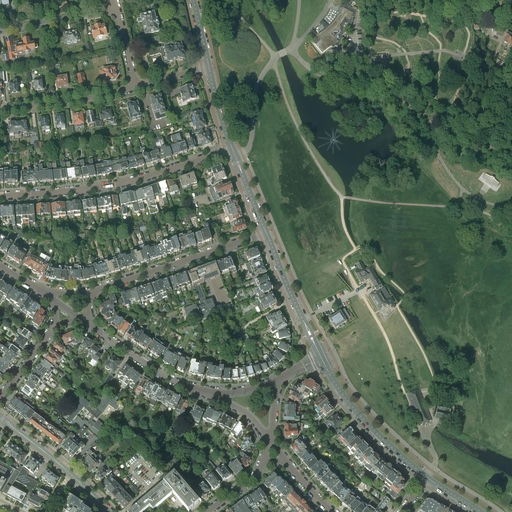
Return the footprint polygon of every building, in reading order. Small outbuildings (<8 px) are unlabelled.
[(1,0),(3,7),(5,6),(6,8),(9,8),(10,8),(8,0),(1,0)] [(346,0),(347,5),(341,6),(340,8),(338,13),(341,15),(337,19),(334,24),(332,26),(330,27),(327,30),(324,32),(318,36),(319,37),(313,43),(322,54),(328,49),(331,47),(332,48),(333,48),(334,48),(334,47),(335,47),(335,46),(337,47),(343,41),(344,40),(341,36),(346,32),(352,19),(351,17),(352,18),(353,18),(353,17),(356,11),(350,8),(351,5),(351,3),(354,2),(354,0),(346,0)] [(145,35),(151,34),(159,32),(157,26),(158,26),(157,19),(156,20),(154,13),(141,16),(141,18),(137,19),(138,23),(142,22),(145,35)] [(104,25),(91,28),(94,38),(107,35),(104,25)] [(65,44),(67,43),(68,44),(70,44),(71,43),(74,42),(74,43),(75,43),(76,43),(77,42),(77,41),(78,41),(80,40),(78,35),(77,35),(76,31),(72,32),(71,31),(69,32),(68,33),(64,34),(65,38),(63,39),(64,44),(65,44)] [(505,39),(503,43),(509,45),(508,45),(511,46),(511,33),(511,34),(511,35),(507,33),(505,39)] [(163,35),(159,36),(154,37),(154,38),(155,41),(156,44),(156,45),(165,42),(165,46),(164,46),(173,44),(172,40),(171,40),(168,38),(168,37),(164,38),(163,35)] [(28,52),(30,52),(29,50),(35,49),(38,48),(37,45),(35,45),(34,43),(30,44),(29,38),(23,39),(24,42),(12,44),(11,42),(7,42),(8,51),(5,52),(7,60),(14,59),(14,56),(18,55),(17,54),(25,52),(25,53),(25,54),(26,54),(27,54),(28,54),(28,53),(28,52)] [(163,63),(170,61),(171,62),(172,61),(172,60),(182,58),(183,59),(185,58),(186,57),(185,55),(184,54),(181,45),(176,46),(175,43),(177,43),(173,44),(164,46),(149,51),(149,54),(149,56),(150,56),(159,54),(159,53),(159,52),(165,50),(166,54),(164,54),(164,57),(162,57),(163,63)] [(116,71),(115,71),(114,67),(113,68),(113,67),(100,70),(101,74),(103,74),(104,80),(115,78),(116,77),(116,74),(116,71)] [(84,74),(77,76),(79,85),(86,84),(84,74)] [(66,76),(56,78),(57,88),(62,87),(62,86),(68,86),(67,80),(68,79),(67,77),(66,77),(66,76)] [(38,79),(34,79),(34,84),(33,84),(34,88),(35,88),(35,91),(44,90),(42,77),(37,78),(38,79)] [(13,82),(9,82),(10,87),(9,87),(9,91),(10,90),(10,94),(19,93),(18,80),(13,81),(13,82)] [(192,86),(192,85),(179,89),(183,103),(196,99),(196,98),(197,98),(198,97),(197,95),(196,94),(195,95),(193,89),(194,89),(195,88),(194,86),(193,86),(192,86)] [(163,104),(162,103),(161,98),(161,97),(161,96),(160,95),(159,96),(158,97),(151,99),(154,109),(152,109),(156,120),(167,117),(166,113),(165,113),(163,106),(164,105),(163,104)] [(127,106),(129,113),(129,114),(129,115),(130,116),(131,122),(141,119),(137,103),(132,104),(130,103),(128,104),(127,106)] [(103,114),(100,115),(101,120),(104,120),(106,119),(106,121),(114,122),(114,118),(112,117),(111,111),(111,110),(110,109),(109,109),(109,110),(106,110),(106,108),(102,109),(103,114)] [(95,123),(95,121),(93,111),(86,113),(88,125),(93,124),(95,123)] [(192,123),(204,119),(203,116),(203,115),(202,111),(198,112),(198,111),(191,113),(193,118),(191,118),(192,123)] [(73,115),(75,126),(75,128),(84,127),(82,113),(73,115)] [(56,123),(57,128),(61,127),(61,128),(66,128),(64,116),(56,117),(56,120),(55,120),(56,123)] [(45,129),(45,131),(50,130),(50,127),(49,117),(40,119),(40,122),(39,122),(39,125),(41,125),(41,128),(42,130),(45,129)] [(204,119),(192,123),(189,124),(190,126),(191,127),(192,127),(193,128),(193,129),(194,130),(194,131),(195,131),(203,129),(203,127),(206,126),(205,122),(205,121),(204,119)] [(17,123),(18,139),(22,138),(21,135),(22,135),(22,133),(27,133),(27,132),(28,132),(28,128),(27,128),(26,122),(23,121),(21,122),(17,123)] [(16,139),(18,139),(17,123),(13,123),(11,122),(9,123),(9,129),(8,130),(8,133),(9,133),(9,134),(14,134),(14,133),(15,133),(15,136),(16,139)] [(203,132),(202,130),(194,132),(195,136),(199,147),(202,146),(202,147),(204,146),(204,147),(206,146),(207,145),(208,145),(210,145),(210,144),(211,144),(211,142),(211,141),(211,140),(210,139),(210,138),(210,137),(210,136),(209,135),(208,133),(207,130),(203,132)] [(150,155),(153,163),(160,161),(155,144),(159,143),(159,141),(158,138),(156,132),(152,133),(155,142),(151,144),(153,151),(153,154),(150,155)] [(175,136),(180,154),(184,152),(185,153),(187,152),(187,151),(188,151),(184,141),(182,142),(179,134),(176,136),(175,136)] [(189,134),(185,136),(190,151),(193,150),(194,150),(195,150),(196,149),(197,149),(193,137),(190,138),(189,134)] [(173,136),(171,137),(173,144),(170,145),(171,147),(174,156),(174,155),(175,156),(177,155),(180,154),(175,136),(173,136)] [(172,156),(169,148),(169,147),(166,148),(163,140),(162,137),(158,138),(159,141),(159,143),(165,159),(165,158),(168,157),(169,158),(171,157),(171,156),(172,156)] [(155,144),(160,161),(165,159),(159,143),(155,144)] [(142,154),(143,159),(144,159),(146,165),(153,163),(150,155),(147,156),(144,148),(140,149),(142,154)] [(134,157),(137,168),(144,166),(141,155),(138,156),(138,154),(133,155),(134,157)] [(137,168),(134,157),(133,155),(129,157),(130,159),(127,159),(129,167),(130,170),(137,168)] [(90,157),(91,160),(88,161),(89,166),(87,166),(89,177),(93,177),(96,177),(93,165),(95,164),(93,159),(93,157),(90,157)] [(122,158),(118,159),(119,161),(122,172),(126,171),(126,170),(129,169),(127,165),(128,165),(126,158),(123,159),(122,158)] [(122,172),(119,161),(118,159),(114,160),(115,162),(111,162),(113,169),(113,170),(114,173),(117,172),(118,173),(122,172)] [(40,183),(46,182),(45,170),(43,171),(42,165),(40,165),(39,161),(37,161),(38,166),(38,165),(40,183)] [(67,180),(65,163),(65,161),(61,161),(62,169),(59,169),(61,181),(65,180),(67,180)] [(86,178),(89,177),(87,166),(85,166),(83,161),(80,162),(83,178),(86,178)] [(73,168),(75,179),(79,179),(82,179),(79,162),(75,163),(76,168),(73,168)] [(106,175),(103,164),(103,162),(99,163),(99,165),(96,166),(98,176),(106,175)] [(103,162),(103,164),(106,175),(113,174),(111,167),(112,167),(111,162),(107,163),(107,162),(103,162)] [(30,169),(30,166),(30,163),(27,163),(27,170),(27,171),(27,172),(21,172),(21,173),(20,173),(20,178),(22,178),(23,184),(27,183),(31,183),(30,172),(31,171),(31,170),(31,169),(30,169)] [(72,180),(75,179),(73,168),(70,168),(70,163),(66,163),(68,180),(72,180)] [(57,181),(61,181),(59,169),(57,169),(56,164),(52,165),(54,181),(57,181)] [(39,182),(37,165),(35,165),(35,169),(34,169),(34,170),(34,171),(31,171),(30,172),(31,183),(39,182)] [(48,170),(45,170),(46,182),(53,182),(51,165),(47,165),(48,170)] [(212,178),(224,173),(225,172),(224,169),(222,169),(221,165),(206,172),(207,175),(210,174),(212,178)] [(478,179),(496,192),(502,183),(483,171),(478,179)] [(210,183),(212,187),(219,184),(224,182),(223,180),(226,179),(224,173),(212,178),(213,181),(210,183)] [(179,179),(181,184),(182,189),(197,184),(194,174),(187,176),(188,176),(186,177),(185,177),(179,179)] [(166,183),(169,194),(178,191),(177,188),(176,188),(175,185),(176,185),(175,183),(174,181),(173,181),(166,183)] [(160,193),(161,196),(162,199),(164,205),(168,204),(165,195),(164,194),(168,192),(165,183),(159,185),(160,188),(161,192),(160,193)] [(219,184),(212,187),(208,188),(213,202),(233,194),(233,193),(230,185),(229,185),(225,187),(224,184),(220,186),(219,184)] [(162,199),(161,196),(160,193),(159,193),(158,189),(159,189),(157,186),(151,188),(154,197),(158,196),(159,200),(162,199)] [(142,190),(145,200),(147,204),(150,215),(151,215),(152,217),(155,216),(154,214),(159,213),(155,201),(154,197),(151,188),(142,190)] [(144,210),(143,205),(147,204),(145,200),(142,190),(135,192),(140,211),(144,210)] [(129,205),(132,204),(134,213),(139,212),(134,193),(127,194),(129,205)] [(122,215),(123,215),(127,215),(126,205),(129,205),(127,194),(119,196),(121,208),(120,208),(120,210),(121,215),(122,218),(123,218),(122,215)] [(118,208),(119,208),(117,197),(115,197),(115,196),(111,197),(113,208),(113,209),(113,212),(118,211),(118,208)] [(103,199),(105,210),(112,209),(110,198),(108,198),(103,199)] [(84,213),(90,212),(89,201),(82,202),(84,213)] [(223,209),(225,213),(238,208),(236,204),(237,204),(237,203),(236,202),(236,201),(233,202),(232,201),(226,204),(225,203),(222,204),(224,208),(225,207),(226,208),(223,209)] [(75,215),(73,203),(67,204),(68,216),(75,215)] [(44,218),(43,206),(37,206),(37,209),(36,209),(36,212),(37,212),(37,218),(44,218)] [(12,226),(15,226),(15,217),(14,207),(7,208),(8,220),(12,220),(12,226)] [(238,208),(225,213),(226,218),(228,218),(230,224),(231,224),(233,223),(233,222),(236,221),(239,220),(238,219),(242,217),(240,213),(240,212),(240,211),(239,209),(238,209),(238,208)] [(231,224),(231,227),(232,228),(233,233),(246,229),(244,225),(245,224),(245,223),(245,222),(244,221),(241,222),(241,220),(233,223),(231,224)] [(201,231),(205,242),(212,240),(214,239),(211,230),(209,230),(208,225),(203,226),(204,229),(201,230),(201,231)] [(201,231),(195,233),(198,245),(205,242),(201,231)] [(186,236),(190,247),(196,245),(194,238),(193,235),(192,236),(191,232),(187,233),(188,235),(186,236)] [(179,236),(180,239),(179,240),(180,243),(183,250),(190,247),(186,236),(183,237),(182,235),(179,236)] [(171,240),(174,253),(179,251),(179,249),(180,249),(176,238),(171,240)] [(11,242),(7,240),(0,251),(0,253),(2,254),(4,253),(5,254),(6,253),(7,253),(13,244),(11,242)] [(168,255),(174,253),(171,240),(167,241),(164,242),(168,255)] [(161,257),(168,255),(164,242),(157,245),(161,257)] [(151,247),(152,247),(151,245),(151,244),(145,246),(150,261),(155,259),(151,247)] [(14,248),(13,247),(8,254),(9,255),(8,257),(13,261),(21,250),(18,248),(19,247),(16,245),(14,248)] [(155,259),(161,257),(157,245),(152,247),(151,247),(155,259)] [(147,262),(149,261),(145,249),(139,251),(143,263),(147,261),(147,262)] [(248,262),(251,261),(253,260),(260,257),(257,250),(256,249),(256,250),(245,253),(248,262)] [(23,251),(21,250),(13,261),(19,264),(21,262),(21,263),(26,256),(25,255),(27,252),(24,250),(23,251)] [(140,264),(143,263),(139,251),(134,252),(138,265),(140,264)] [(136,265),(138,265),(134,252),(128,254),(132,266),(136,265)] [(132,266),(128,254),(122,256),(126,267),(126,268),(129,268),(128,268),(132,266)] [(28,268),(32,270),(38,257),(35,255),(34,257),(30,255),(28,259),(27,258),(24,265),(28,267),(28,268)] [(125,267),(126,267),(122,256),(118,257),(116,258),(115,258),(119,271),(120,270),(123,269),(126,269),(125,267)] [(241,265),(238,256),(231,258),(234,267),(241,265)] [(44,261),(38,257),(32,270),(32,271),(32,272),(35,274),(36,273),(37,273),(40,275),(41,274),(43,275),(48,265),(49,264),(48,263),(50,259),(47,257),(44,261)] [(118,271),(119,271),(115,258),(110,260),(114,272),(115,272),(114,272),(118,271)] [(227,260),(223,261),(227,271),(228,271),(232,270),(233,274),(237,273),(235,268),(234,269),(231,259),(230,259),(229,258),(227,259),(227,260)] [(111,273),(114,272),(110,260),(105,262),(109,274),(111,273)] [(253,260),(251,261),(251,263),(247,264),(248,268),(250,267),(252,271),(262,267),(261,263),(261,262),(260,260),(257,261),(257,262),(254,263),(253,260)] [(105,275),(109,274),(105,262),(102,263),(101,261),(98,262),(99,264),(103,276),(105,275)] [(230,275),(228,271),(227,271),(223,261),(222,261),(220,261),(220,262),(217,263),(220,274),(225,272),(226,276),(230,275)] [(376,291),(375,292),(369,295),(378,311),(388,305),(384,299),(385,298),(385,299),(389,297),(384,288),(382,289),(382,288),(370,266),(364,270),(360,262),(356,264),(360,270),(355,273),(361,284),(369,279),(376,291)] [(190,272),(188,273),(201,306),(197,307),(196,304),(183,308),(187,319),(196,315),(197,319),(202,317),(203,320),(218,313),(212,299),(206,301),(200,285),(205,283),(210,281),(215,279),(221,277),(215,263),(210,265),(205,267),(200,269),(194,271),(194,270),(190,272)] [(99,264),(94,265),(97,278),(100,277),(103,276),(99,264)] [(55,266),(50,265),(47,278),(53,279),(55,266)] [(81,268),(79,268),(78,265),(74,265),(75,268),(76,281),(83,281),(81,268)] [(87,267),(90,279),(96,278),(93,265),(87,267)] [(62,267),(55,266),(53,279),(58,280),(58,281),(61,281),(62,267)] [(90,279),(87,267),(81,268),(83,281),(85,280),(85,281),(90,280),(90,279)] [(262,267),(252,271),(253,274),(251,275),(252,279),(253,278),(254,280),(260,278),(259,275),(261,274),(262,275),(265,273),(264,270),(262,267)] [(185,287),(191,285),(187,273),(180,275),(185,287)] [(179,289),(185,287),(180,275),(175,277),(179,289)] [(174,291),(179,289),(175,277),(170,279),(174,291)] [(261,278),(255,280),(257,287),(269,282),(268,279),(267,279),(266,277),(261,279),(261,278)] [(168,280),(162,282),(166,294),(172,292),(168,280)] [(167,296),(166,294),(162,282),(156,283),(160,295),(161,298),(167,296)] [(161,298),(156,283),(151,285),(156,300),(161,298)] [(259,298),(264,295),(269,292),(272,290),(269,283),(258,288),(260,293),(257,294),(259,297),(259,298)] [(9,287),(6,285),(0,294),(0,302),(4,296),(6,298),(12,289),(12,287),(10,286),(9,287)] [(144,287),(148,300),(155,298),(150,285),(144,287)] [(141,303),(148,300),(144,287),(137,290),(141,303)] [(14,303),(20,293),(13,289),(6,300),(10,302),(11,301),(14,303)] [(138,306),(139,308),(141,307),(140,302),(136,290),(133,291),(131,291),(129,292),(132,301),(133,304),(137,303),(138,306)] [(133,304),(132,301),(129,292),(128,293),(126,293),(124,294),(121,295),(125,307),(127,312),(129,312),(128,308),(130,308),(128,304),(131,303),(132,304),(133,304)] [(28,298),(20,293),(14,303),(17,305),(16,306),(14,310),(17,312),(18,310),(19,310),(25,301),(26,301),(28,298)] [(265,297),(264,295),(259,298),(259,297),(258,298),(261,305),(257,307),(260,312),(277,304),(275,299),(274,299),(275,299),(276,297),(275,295),(272,294),(272,295),(271,294),(265,297)] [(113,306),(117,304),(117,305),(123,304),(121,299),(116,301),(114,297),(109,299),(107,300),(108,303),(105,304),(103,303),(101,306),(100,308),(99,311),(101,312),(114,308),(115,308),(115,306),(114,306),(113,306)] [(24,311),(27,313),(34,303),(34,302),(32,301),(31,301),(28,299),(24,305),(23,305),(20,310),(23,313),(24,311)] [(38,305),(34,303),(27,313),(31,315),(29,317),(33,320),(36,314),(40,308),(38,306),(38,305)] [(116,312),(114,308),(101,312),(101,315),(102,317),(104,317),(104,319),(109,324),(116,314),(114,313),(114,312),(116,312)] [(340,312),(328,319),(329,319),(335,329),(346,322),(345,320),(349,317),(344,309),(340,312)] [(39,327),(39,328),(43,322),(42,322),(45,319),(44,317),(45,317),(44,313),(44,312),(40,310),(31,323),(31,322),(27,327),(25,330),(27,331),(33,323),(35,325),(34,327),(37,329),(39,327)] [(271,327),(284,319),(284,318),(283,316),(282,315),(281,316),(280,314),(275,316),(275,315),(271,316),(266,318),(271,327)] [(118,315),(117,317),(111,325),(115,328),(115,329),(117,330),(124,321),(121,319),(122,318),(118,315)] [(284,319),(271,327),(272,330),(270,331),(272,334),(276,332),(276,331),(285,326),(284,324),(286,323),(284,319)] [(134,321),(132,324),(127,331),(128,331),(129,332),(126,337),(127,338),(131,341),(131,340),(138,331),(134,328),(136,324),(135,323),(136,322),(134,321)] [(124,335),(127,331),(132,324),(128,322),(126,324),(124,322),(118,331),(124,335)] [(131,340),(134,342),(134,343),(136,344),(144,333),(143,332),(145,330),(141,327),(138,331),(131,340)] [(285,339),(286,339),(286,341),(290,340),(288,331),(286,327),(281,330),(281,331),(280,331),(280,332),(277,333),(279,340),(285,338),(285,339)] [(25,330),(23,328),(21,331),(20,330),(17,333),(21,335),(28,341),(30,339),(33,336),(27,331),(25,330)] [(62,337),(66,345),(78,340),(75,335),(74,336),(73,333),(72,333),(71,333),(68,334),(68,335),(62,337)] [(149,336),(144,333),(136,344),(138,346),(138,345),(141,347),(149,336)] [(14,339),(12,342),(22,349),(27,342),(20,336),(16,341),(14,339)] [(149,336),(141,347),(144,350),(144,349),(146,350),(154,340),(149,336)] [(252,344),(250,341),(247,336),(238,340),(240,344),(243,342),(246,348),(252,344)] [(82,337),(82,338),(80,343),(82,344),(78,351),(78,352),(80,353),(81,353),(84,348),(86,349),(87,349),(92,342),(86,338),(86,339),(82,337)] [(160,343),(155,339),(152,344),(147,352),(149,353),(150,353),(150,352),(153,354),(160,343)] [(65,349),(65,348),(57,342),(57,343),(56,343),(55,345),(55,346),(53,348),(61,354),(62,353),(64,355),(67,351),(65,349)] [(279,346),(277,349),(287,353),(288,351),(287,351),(288,348),(291,348),(290,345),(288,346),(280,342),(280,343),(278,342),(276,345),(279,346)] [(160,343),(153,354),(157,357),(156,358),(159,359),(163,352),(164,353),(165,351),(167,348),(160,343)] [(9,344),(7,346),(5,349),(8,351),(16,357),(21,352),(9,344)] [(4,358),(12,363),(16,357),(8,351),(5,349),(0,345),(0,350),(6,355),(4,358)] [(65,348),(65,349),(71,353),(75,356),(77,352),(73,350),(67,346),(65,348)] [(90,358),(97,363),(97,362),(99,364),(107,352),(104,351),(101,356),(97,353),(101,348),(98,346),(96,349),(93,346),(92,348),(91,347),(89,349),(87,353),(88,353),(88,354),(91,356),(90,358)] [(166,353),(167,354),(163,362),(162,361),(162,362),(168,365),(174,354),(171,352),(173,349),(170,347),(169,347),(169,348),(166,353)] [(48,354),(57,361),(57,360),(58,361),(60,362),(64,357),(53,349),(51,351),(50,350),(49,353),(49,354),(48,354)] [(273,350),(270,353),(279,362),(284,357),(277,350),(275,352),(273,350)] [(58,361),(57,360),(57,361),(48,354),(46,357),(45,360),(53,366),(57,369),(59,367),(55,364),(58,361)] [(177,356),(174,354),(168,365),(174,369),(178,361),(179,362),(181,355),(178,354),(177,356)] [(182,354),(181,359),(176,369),(181,371),(181,372),(184,373),(186,369),(185,368),(187,363),(188,364),(190,360),(186,358),(187,356),(182,354)] [(263,357),(265,360),(270,368),(272,367),(273,367),(275,366),(275,365),(277,364),(275,359),(273,360),(270,355),(267,357),(266,355),(263,357)] [(109,370),(113,373),(120,362),(112,356),(105,367),(105,369),(108,371),(109,370)] [(192,375),(196,376),(198,365),(195,364),(196,362),(197,358),(193,357),(192,361),(190,365),(192,365),(191,367),(189,374),(192,375)] [(0,363),(8,369),(12,363),(4,358),(2,360),(0,358),(0,363)] [(210,378),(214,379),(216,367),(217,360),(213,359),(213,361),(209,361),(207,369),(208,369),(207,378),(210,379),(210,378)] [(42,364),(40,366),(50,374),(52,371),(50,370),(52,367),(44,360),(44,361),(42,361),(41,362),(42,364)] [(257,361),(251,363),(256,375),(262,373),(257,361)] [(199,364),(198,365),(196,376),(200,376),(200,377),(203,377),(205,368),(206,368),(207,364),(203,363),(199,362),(199,364)] [(219,367),(216,367),(214,379),(218,379),(221,380),(222,371),(223,371),(224,367),(224,363),(220,362),(219,367)] [(263,362),(259,364),(263,372),(267,371),(269,370),(265,362),(263,363),(263,362)] [(116,374),(114,377),(113,378),(115,379),(118,375),(118,376),(118,375),(121,377),(119,380),(118,379),(117,379),(116,381),(116,383),(120,385),(120,384),(124,379),(131,369),(125,365),(120,372),(119,371),(116,374)] [(251,365),(245,367),(248,377),(252,376),(255,376),(251,365)] [(50,374),(40,366),(39,368),(37,368),(36,369),(36,370),(36,371),(35,371),(46,379),(48,376),(49,376),(50,374)] [(231,367),(225,367),(223,380),(228,380),(230,380),(230,377),(232,377),(231,369),(231,367)] [(245,367),(238,368),(240,379),(244,378),(247,378),(245,368),(245,367)] [(131,369),(124,379),(120,384),(123,386),(124,384),(127,386),(129,383),(136,373),(134,371),(134,370),(132,369),(131,369)] [(46,379),(35,371),(34,373),(34,374),(32,376),(43,384),(44,381),(46,379)] [(134,390),(132,389),(141,376),(136,373),(129,383),(131,384),(129,387),(131,388),(129,391),(132,393),(134,390)] [(108,386),(113,378),(114,377),(110,375),(104,383),(108,386)] [(43,384),(32,376),(31,376),(30,378),(30,379),(28,381),(39,389),(43,384)] [(143,393),(145,391),(144,390),(149,381),(150,381),(143,377),(138,387),(137,388),(142,391),(140,393),(143,395),(143,393)] [(39,389),(28,381),(27,383),(26,383),(25,385),(25,386),(35,394),(37,391),(39,389)] [(314,393),(318,396),(323,393),(321,390),(320,390),(320,389),(320,388),(313,385),(314,384),(309,381),(308,383),(305,381),(304,384),(303,384),(303,385),(302,385),(301,386),(310,391),(314,393)] [(150,382),(145,391),(143,393),(147,395),(146,396),(149,398),(150,396),(153,398),(158,386),(155,384),(155,385),(153,384),(152,382),(150,382)] [(69,389),(63,384),(61,387),(67,392),(69,389)] [(308,396),(310,391),(301,386),(300,386),(299,386),(298,386),(296,385),(295,385),(295,386),(292,391),(303,396),(305,397),(306,398),(308,396)] [(35,394),(25,386),(23,388),(22,388),(21,390),(21,391),(31,399),(33,396),(35,394)] [(158,386),(153,398),(154,398),(153,400),(152,400),(150,405),(154,407),(157,401),(160,403),(166,391),(165,391),(164,389),(162,389),(160,388),(161,388),(158,386)] [(419,390),(407,395),(420,426),(432,421),(419,390)] [(167,392),(166,391),(160,403),(159,405),(160,405),(160,406),(161,406),(163,404),(168,406),(174,394),(167,391),(167,392)] [(301,400),(303,396),(292,391),(291,391),(289,393),(290,395),(289,398),(292,400),(295,402),(294,404),(302,406),(302,404),(303,404),(304,402),(304,401),(301,400)] [(20,392),(15,398),(13,400),(12,400),(7,406),(12,410),(13,409),(14,410),(22,400),(25,396),(20,392)] [(103,393),(93,407),(102,414),(109,404),(116,410),(120,404),(116,402),(111,398),(103,393)] [(181,398),(174,394),(168,406),(172,408),(172,409),(175,410),(178,406),(177,406),(181,398)] [(72,408),(70,410),(66,415),(70,418),(67,422),(71,425),(74,421),(77,416),(82,411),(85,406),(86,407),(85,409),(97,419),(102,414),(93,407),(90,403),(81,396),(77,401),(78,401),(75,404),(75,405),(72,408)] [(321,411),(329,404),(328,403),(329,403),(328,402),(324,397),(323,398),(322,397),(320,399),(319,397),(313,402),(318,408),(316,409),(319,413),(321,411)] [(187,400),(182,398),(176,410),(175,412),(179,414),(179,415),(184,417),(183,418),(184,418),(185,416),(184,416),(187,409),(186,409),(187,406),(186,406),(188,403),(186,402),(187,400)] [(19,414),(27,404),(24,402),(22,400),(14,410),(14,411),(16,413),(17,412),(19,414)] [(32,407),(27,404),(19,414),(21,416),(21,417),(23,418),(32,407)] [(302,406),(294,404),(294,406),(291,405),(292,405),(289,405),(286,405),(285,408),(286,408),(285,413),(298,414),(298,407),(301,407),(302,406)] [(439,419),(438,423),(447,425),(451,409),(446,408),(446,407),(438,405),(435,418),(439,419)] [(199,424),(205,409),(203,409),(204,407),(204,406),(202,406),(201,408),(200,407),(199,409),(195,407),(192,413),(191,412),(189,416),(189,418),(187,417),(185,416),(184,418),(186,419),(185,421),(189,423),(189,421),(193,422),(193,421),(194,422),(193,424),(198,426),(199,424)] [(321,412),(317,415),(317,414),(314,417),(316,420),(319,417),(320,418),(322,420),(323,419),(325,417),(333,410),(333,409),(332,407),(330,407),(329,407),(328,406),(321,412)] [(29,422),(35,414),(37,412),(34,410),(32,407),(23,418),(24,418),(26,420),(26,421),(28,422),(29,422)] [(210,423),(215,411),(208,408),(205,415),(204,415),(203,419),(206,421),(205,422),(209,423),(210,422),(210,423)] [(221,419),(219,419),(222,414),(215,411),(210,423),(216,425),(216,424),(217,423),(218,424),(221,419)] [(291,421),(299,422),(299,423),(300,423),(299,424),(300,424),(306,424),(306,422),(299,421),(299,418),(298,418),(298,414),(285,413),(285,417),(284,417),(284,420),(288,421),(291,421)] [(45,422),(35,414),(29,422),(30,423),(30,424),(31,425),(32,425),(37,428),(37,429),(38,430),(39,430),(45,422)] [(225,428),(229,419),(223,415),(221,419),(218,424),(219,424),(220,425),(219,426),(224,428),(225,428)] [(331,426),(334,430),(343,422),(343,421),(341,418),(340,419),(340,418),(339,418),(337,415),(334,417),(334,416),(330,419),(329,418),(327,421),(324,424),(326,427),(327,426),(328,428),(331,426)] [(231,430),(231,431),(236,422),(229,419),(225,428),(224,428),(230,432),(231,430)] [(49,438),(56,429),(45,422),(39,430),(40,430),(40,431),(41,432),(42,432),(46,435),(47,436),(48,437),(49,437),(49,438)] [(243,435),(241,434),(244,431),(243,430),(244,428),(242,426),(239,423),(232,432),(231,434),(234,437),(231,440),(235,443),(239,438),(238,438),(239,436),(241,437),(243,435)] [(299,424),(295,423),(296,425),(285,426),(285,431),(285,437),(286,437),(286,438),(287,439),(290,439),(291,438),(291,436),(297,436),(297,432),(298,431),(300,430),(300,424),(299,424)] [(82,434),(87,428),(83,425),(79,432),(82,434)] [(60,432),(56,429),(49,438),(50,438),(50,439),(51,440),(52,440),(59,445),(65,437),(63,435),(67,431),(63,428),(60,432)] [(351,442),(357,437),(354,434),(353,434),(352,433),(353,432),(352,432),(353,431),(351,429),(350,429),(348,430),(341,435),(340,437),(339,438),(342,441),(339,444),(341,446),(344,444),(346,447),(351,442)] [(68,437),(69,438),(70,438),(67,442),(65,440),(63,442),(65,444),(62,447),(68,452),(77,441),(74,438),(75,437),(71,434),(68,437)] [(358,437),(347,448),(346,447),(340,453),(341,454),(342,454),(345,451),(346,452),(349,450),(352,453),(364,442),(362,441),(361,440),(358,437)] [(247,450),(246,449),(252,445),(250,441),(251,440),(249,438),(248,438),(243,440),(244,440),(241,442),(240,439),(237,443),(239,447),(240,447),(242,450),(243,450),(244,450),(244,451),(247,450)] [(296,453),(304,446),(305,445),(306,444),(304,441),(303,442),(300,438),(294,443),(295,444),(292,446),(291,446),(291,448),(294,451),(296,453)] [(81,444),(77,441),(68,452),(73,456),(75,454),(77,455),(81,451),(81,450),(85,446),(81,443),(81,444)] [(364,443),(364,442),(352,453),(356,457),(355,457),(355,458),(354,459),(355,461),(354,462),(355,462),(358,460),(361,457),(360,457),(369,449),(367,447),(367,446),(365,444),(364,444),(364,443)] [(21,451),(22,451),(16,446),(15,447),(10,443),(5,449),(5,448),(2,451),(9,456),(10,455),(15,459),(16,459),(21,451)] [(100,448),(94,443),(80,456),(82,458),(81,459),(83,460),(80,463),(82,465),(85,468),(86,468),(97,458),(97,457),(94,454),(91,451),(93,450),(95,453),(100,448)] [(310,451),(305,445),(304,446),(296,453),(297,455),(300,459),(311,451),(310,450),(310,451)] [(362,463),(365,465),(375,455),(375,454),(374,453),(374,452),(373,452),(372,452),(371,452),(369,450),(363,457),(362,456),(357,462),(358,463),(359,462),(361,464),(362,463)] [(27,456),(21,451),(16,459),(15,459),(14,460),(20,465),(23,462),(22,462),(27,456)] [(305,465),(314,458),(315,457),(313,454),(311,451),(300,459),(303,463),(305,465)] [(234,457),(240,463),(242,465),(246,467),(248,463),(250,459),(246,457),(246,456),(244,455),(243,453),(242,453),(241,453),(240,452),(234,457)] [(105,464),(114,456),(111,454),(104,462),(102,464),(100,461),(103,458),(100,455),(97,457),(97,458),(86,468),(88,471),(88,472),(90,474),(93,471),(94,473),(97,470),(98,471),(105,464)] [(377,455),(375,455),(365,465),(367,468),(366,469),(370,472),(373,469),(374,468),(374,467),(380,461),(378,459),(378,458),(378,456),(377,455)] [(320,462),(315,457),(314,458),(305,465),(307,467),(310,471),(310,470),(320,462)] [(33,474),(34,474),(37,470),(38,470),(38,469),(40,466),(40,465),(31,458),(24,467),(33,474)] [(228,467),(235,476),(237,476),(239,475),(238,473),(242,470),(240,467),(241,466),(236,460),(233,463),(232,461),(227,466),(228,467)] [(378,477),(388,465),(387,465),(382,460),(371,472),(374,475),(375,474),(378,477)] [(0,492),(0,493),(9,478),(5,476),(6,473),(10,475),(14,469),(0,461),(0,492)] [(315,475),(330,463),(331,461),(328,463),(325,465),(324,464),(323,464),(320,462),(310,470),(311,471),(311,472),(312,473),(313,473),(315,475)] [(227,479),(231,476),(224,467),(223,465),(216,471),(215,470),(217,468),(212,462),(208,466),(219,479),(221,477),(223,480),(224,479),(225,480),(227,479)] [(319,480),(320,481),(333,469),(332,468),(331,469),(330,468),(332,466),(330,463),(315,475),(317,477),(317,479),(318,480),(319,480)] [(104,481),(106,478),(105,477),(107,476),(108,476),(108,475),(112,472),(109,470),(111,468),(110,467),(111,467),(109,465),(109,466),(107,465),(105,464),(98,471),(100,473),(96,476),(95,477),(95,479),(96,480),(98,481),(99,480),(100,481),(103,479),(104,481)] [(391,468),(388,465),(378,477),(380,479),(379,479),(383,482),(385,479),(386,478),(393,471),(391,469),(391,468)] [(33,490),(37,485),(38,482),(27,477),(28,472),(23,468),(20,473),(17,471),(15,470),(2,493),(7,496),(12,486),(15,481),(31,489),(33,490)] [(47,485),(52,475),(53,475),(52,474),(52,473),(51,472),(50,473),(49,473),(50,472),(46,470),(42,478),(45,480),(45,481),(44,483),(47,485)] [(113,480),(120,473),(119,473),(117,470),(110,476),(104,482),(105,484),(103,485),(106,489),(115,481),(113,480)] [(382,484),(389,489),(389,490),(400,478),(400,477),(400,476),(398,474),(397,474),(396,473),(396,472),(395,471),(393,471),(383,484),(382,484)] [(164,482),(128,511),(141,511),(150,506),(153,510),(173,493),(188,511),(199,502),(174,473),(163,482),(164,482)] [(278,479),(276,477),(277,477),(276,475),(275,474),(274,474),(273,475),(272,473),(270,475),(271,476),(262,484),(264,486),(265,487),(265,486),(268,489),(270,487),(278,479)] [(333,475),(330,473),(320,481),(321,482),(321,483),(322,484),(323,484),(325,487),(336,478),(338,476),(336,474),(334,476),(333,475)] [(205,480),(206,482),(213,491),(218,487),(217,487),(219,485),(218,484),(220,483),(212,474),(209,477),(205,480)] [(53,475),(52,475),(47,485),(50,487),(51,486),(54,488),(59,479),(56,477),(55,476),(54,475),(53,475)] [(278,479),(270,487),(272,489),(271,490),(273,493),(274,492),(284,482),(283,482),(282,481),(282,479),(281,478),(279,478),(278,479)] [(341,482),(336,478),(325,487),(327,488),(327,490),(328,491),(330,491),(341,482)] [(401,479),(400,478),(389,490),(389,489),(386,492),(386,493),(383,496),(385,497),(387,499),(389,495),(394,499),(395,499),(397,497),(397,495),(399,494),(400,493),(400,491),(401,491),(404,487),(406,484),(405,483),(404,481),(404,480),(403,478),(402,479),(401,479)] [(342,481),(341,482),(330,491),(333,494),(333,496),(334,497),(336,497),(345,487),(342,484),(342,483),(343,483),(347,480),(345,479),(343,480),(342,481)] [(123,490),(115,481),(106,489),(114,498),(123,490)] [(274,492),(276,494),(275,495),(278,497),(279,496),(289,487),(288,487),(287,485),(287,484),(285,482),(284,482),(274,492)] [(195,490),(196,491),(202,499),(205,499),(206,498),(207,496),(206,496),(210,492),(207,489),(208,489),(206,486),(205,486),(203,483),(199,487),(199,486),(195,490)] [(17,489),(12,486),(7,496),(12,498),(17,489)] [(279,496),(281,498),(280,499),(283,502),(283,501),(293,491),(292,490),(292,488),(290,487),(289,487),(279,496)] [(349,491),(345,487),(336,497),(336,498),(337,500),(339,500),(342,503),(353,490),(351,489),(349,491)] [(22,491),(17,489),(12,498),(17,501),(22,491)] [(264,500),(266,498),(260,490),(258,489),(256,491),(256,492),(255,493),(262,504),(265,502),(264,500)] [(50,495),(49,495),(43,492),(41,491),(39,490),(36,495),(46,501),(48,497),(50,495)] [(123,490),(114,498),(124,508),(133,501),(123,490)] [(27,494),(22,491),(17,501),(22,503),(27,494)] [(283,501),(287,506),(297,496),(296,494),(296,493),(295,492),(294,492),(293,491),(283,501)] [(88,510),(84,507),(86,504),(69,492),(61,505),(68,510),(66,511),(65,511),(64,511),(62,511),(87,511),(88,510)] [(42,500),(33,495),(31,494),(29,493),(23,504),(28,506),(29,504),(32,506),(33,505),(38,507),(42,500)] [(260,506),(262,504),(255,493),(253,493),(251,494),(251,496),(250,497),(256,506),(255,506),(256,508),(258,511),(260,511),(258,507),(260,506)] [(352,493),(349,496),(342,503),(344,505),(345,505),(345,507),(346,508),(348,508),(355,500),(353,498),(355,496),(352,493)] [(243,500),(249,510),(252,508),(252,509),(255,506),(256,506),(250,497),(249,496),(243,500)] [(291,510),(301,500),(301,499),(300,498),(299,498),(297,496),(287,506),(284,509),(282,511),(283,511),(289,507),(291,510)] [(357,497),(355,500),(348,508),(350,510),(350,511),(351,511),(353,511),(362,503),(359,501),(360,500),(357,497)] [(390,501),(387,499),(385,497),(380,504),(375,511),(374,511),(383,511),(382,511),(383,510),(390,501)] [(298,511),(305,504),(305,503),(303,501),(303,502),(301,500),(291,510),(294,511),(296,509),(298,511)] [(437,511),(441,506),(440,506),(439,505),(439,504),(439,505),(437,504),(434,502),(433,501),(432,500),(432,501),(431,500),(430,500),(428,500),(426,501),(418,511),(417,511),(437,511)] [(249,511),(242,501),(237,505),(241,511),(249,511)] [(364,505),(362,503),(353,511),(363,511),(367,506),(365,504),(364,505)]
